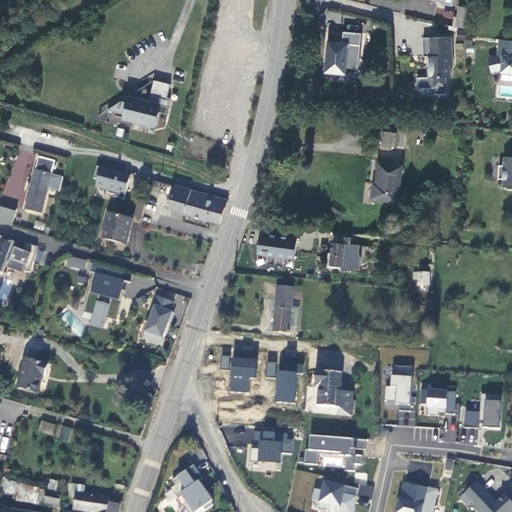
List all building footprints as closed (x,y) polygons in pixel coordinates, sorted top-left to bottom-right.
[(453,20),(454,11),(436,8),(434,17),(453,20)] [(468,10),(458,9),(457,20),(454,19),(453,29),(456,29),(466,30),(468,10)] [(329,42),(325,72),(345,74),(346,68),(358,70),(363,34),(344,32),(342,44),(329,42)] [(433,79),(433,90),(446,90),(446,79),(450,79),(450,67),(453,67),(452,39),(423,40),(424,58),(430,58),(431,70),(427,70),(428,80),(433,79)] [(511,41),(499,41),(498,58),(489,61),(493,74),(500,72),(503,72),(503,73),(511,73),(511,41)] [(145,103),(125,98),(104,111),(120,115),(119,119),(146,126),(147,122),(153,124),(156,114),(153,113),(154,106),(165,108),(167,99),(164,98),(167,85),(150,81),(145,103)] [(391,150),(393,132),(384,132),(382,149),(391,150)] [(16,164),(29,167),(32,153),(20,150),(16,164)] [(511,157),(504,157),(503,166),(498,165),(498,179),(503,179),(503,187),(506,190),(511,190),(511,157)] [(54,165),(35,160),(34,168),(35,169),(33,174),(23,213),(40,217),(46,192),(57,194),(61,181),(49,178),(50,172),(53,173),(54,165)] [(403,166),(381,164),(378,189),(376,189),(375,200),(399,202),(403,166)] [(96,181),(94,189),(107,192),(106,195),(113,197),(112,199),(122,202),(128,181),(118,179),(119,175),(95,168),(92,180),(96,181)] [(167,214),(216,226),(223,204),(172,190),(167,214)] [(136,205),(134,217),(140,219),(143,207),(136,205)] [(16,213),(10,212),(0,208),(0,226),(11,229),(16,213)] [(125,247),(131,223),(108,217),(102,241),(125,247)] [(358,250),(358,243),(350,242),(350,236),(355,237),(356,233),(333,231),(331,252),(330,262),(341,264),(341,266),(356,268),(359,263),(360,255),(358,250)] [(313,240),(289,235),(288,246),(311,251),(313,240)] [(13,245),(0,239),(0,275),(1,276),(7,261),(9,261),(19,264),(17,272),(23,274),(29,275),(36,249),(24,246),(21,258),(10,253),(13,245)] [(40,252),(37,262),(44,263),(46,254),(40,252)] [(331,252),(328,252),(327,265),(341,266),(341,264),(330,262),(331,252)] [(68,257),(67,267),(85,269),(86,259),(68,257)] [(308,274),(310,261),(301,261),(301,264),(289,262),(289,261),(283,260),(282,270),(308,274)] [(19,264),(9,261),(6,270),(22,276),(23,274),(17,272),(19,264)] [(419,290),(430,292),(431,274),(421,273),(419,290)] [(119,282),(92,275),(82,314),(93,317),(92,324),(103,327),(105,320),(116,323),(122,298),(120,297),(115,296),(119,282)] [(123,283),(119,282),(115,296),(120,297),(123,283)] [(291,306),(293,289),(278,287),(273,331),(289,333),(289,332),(291,306)] [(156,299),(153,309),(155,310),(146,335),(152,337),(149,344),(162,348),(173,315),(171,315),(174,305),(156,299)] [(298,307),(291,306),(289,332),(295,332),(298,307)] [(420,307),(421,324),(429,325),(429,307),(420,307)] [(230,369),(230,356),(221,355),(221,369),(230,369)] [(28,359),(20,387),(42,393),(47,376),(49,377),(52,366),(28,359)] [(233,359),(231,392),(250,394),(251,379),(256,379),(258,361),(233,359)] [(266,361),(265,376),(275,377),(276,362),(266,361)] [(279,372),(277,403),(296,404),(298,374),(304,374),(304,365),(286,363),(285,372),(279,372)] [(392,365),(391,373),(412,375),(412,367),(392,365)] [(346,370),(320,367),(319,379),(320,379),(320,384),(324,384),(322,402),(343,404),(342,412),(355,413),(358,389),(350,388),(350,385),(345,385),(346,370)] [(389,385),(386,385),(384,403),(410,406),(413,376),(391,374),(389,385)] [(456,389),(420,389),(420,403),(426,403),(426,413),(455,414),(456,389)] [(483,395),(480,426),(500,428),(502,397),(483,395)] [(478,427),(479,411),(465,410),(463,426),(478,427)] [(38,431),(52,435),(55,424),(41,420),(38,431)] [(67,444),(71,432),(63,430),(59,442),(67,444)] [(288,433),(255,430),(254,441),(262,442),(261,448),(252,448),(251,461),(261,462),(261,461),(282,463),(283,453),(293,454),(294,439),(288,439),(288,433)] [(307,449),(305,463),(319,464),(320,453),(347,455),(346,470),(356,471),(357,464),(363,464),(364,455),(357,454),(358,449),(367,449),(367,439),(311,435),(310,449),(307,449)] [(451,470),(453,460),(447,459),(445,469),(451,470)] [(203,478),(193,465),(172,481),(175,486),(171,489),(172,490),(177,497),(181,494),(187,502),(183,505),(187,511),(196,511),(204,507),(206,510),(213,505),(211,502),(213,501),(210,498),(212,496),(206,487),(204,489),(199,481),(201,480),(203,478)] [(340,511),(354,511),(360,488),(326,481),(324,490),(317,489),(314,500),(322,502),(321,506),(332,509),(333,505),(342,507),(340,511)] [(493,496),(480,481),(467,493),(475,502),(484,511),(483,511),(511,511),(511,498),(508,494),(497,504),(493,503),(493,496)] [(28,503),(31,488),(10,482),(7,494),(18,497),(17,501),(28,503)] [(401,500),(398,511),(434,511),(439,491),(405,483),(401,500)] [(62,487),(49,484),(47,493),(60,496),(62,487)] [(85,488),(71,486),(70,493),(71,496),(70,499),(75,500),(76,494),(83,495),(85,488)] [(172,490),(165,495),(170,502),(177,497),(172,490)] [(45,492),(42,501),(58,506),(60,496),(47,493),(45,492)] [(475,502),(467,493),(463,496),(471,505),(475,502)] [(74,511),(80,511),(107,511),(109,504),(110,499),(83,495),(76,494),(75,500),(74,511)]
